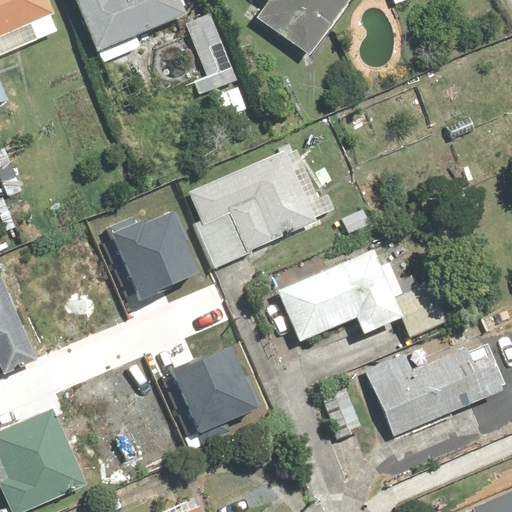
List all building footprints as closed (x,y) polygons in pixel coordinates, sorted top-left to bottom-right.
[(0,0),(0,103),(11,99),(0,69),(0,53),(61,30),(49,0),(0,0)] [(83,0),(99,44),(184,14),(178,0),(83,0)] [(266,0),(256,14),(312,53),(349,0),(266,0)] [(207,17),(181,28),(200,75),(188,80),(194,94),(232,78),(207,17)] [(233,87),(207,98),(216,120),(243,109),(233,87)] [(295,142),(192,187),(205,219),(197,222),(216,267),(340,213),(329,190),(319,194),(295,142)] [(1,150),(0,150),(0,184),(15,177),(1,150)] [(475,189),(447,202),(458,225),(486,212),(475,189)] [(111,227),(138,293),(200,268),(176,209),(138,224),(136,217),(111,227)] [(358,209),(334,220),(342,236),(365,226),(358,209)] [(375,246),(279,288),(300,337),(370,306),(377,322),(403,311),(375,246)] [(2,269),(0,269),(0,353),(6,365),(38,351),(2,269)] [(125,289),(85,306),(101,344),(141,327),(125,289)] [(488,336),(374,383),(393,430),(474,397),(489,434),(511,424),(511,379),(506,381),(488,336)] [(157,372),(181,436),(198,430),(200,436),(225,426),(221,415),(258,402),(248,374),(240,376),(229,346),(157,372)] [(58,404),(0,428),(0,478),(14,511),(15,511),(91,481),(58,404)] [(511,511),(511,484),(453,507),(454,511),(511,511)] [(211,511),(205,498),(175,511),(211,511)]
